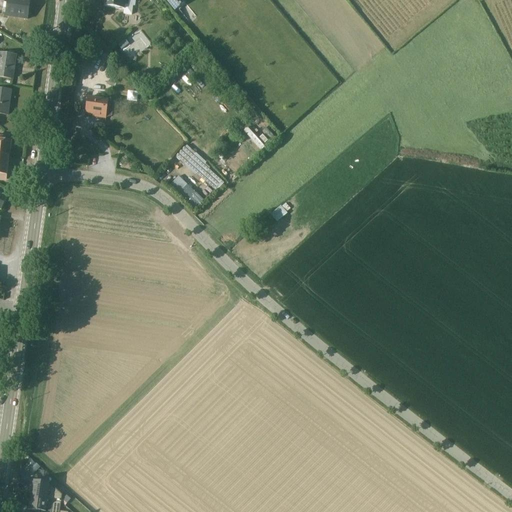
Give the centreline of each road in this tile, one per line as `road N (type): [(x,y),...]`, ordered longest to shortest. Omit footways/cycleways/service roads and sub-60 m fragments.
road 1 (residential): [(42,173),(155,193),(278,315),(511,498)]
road 2 (primary): [(0,479),(42,173)]
road 3 (primary): [(42,173),(66,0)]
